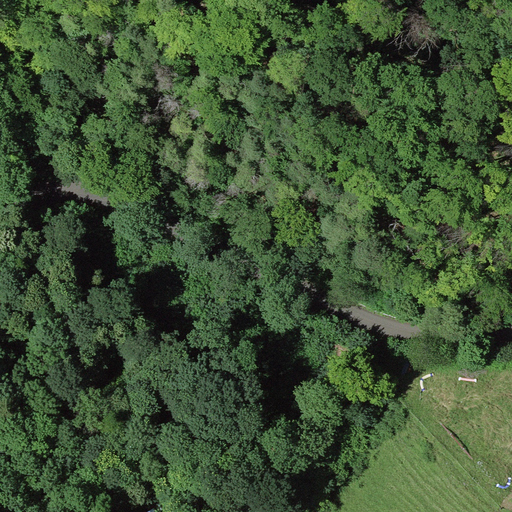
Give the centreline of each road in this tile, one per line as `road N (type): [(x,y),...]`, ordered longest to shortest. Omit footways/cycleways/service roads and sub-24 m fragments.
road 1 (track): [(511,329),(432,332),(375,321),(273,276),(69,265),(0,272)]
road 2 (residential): [(134,511),(0,320)]
